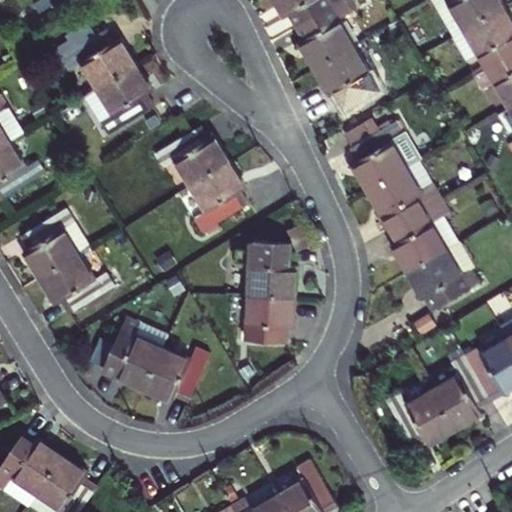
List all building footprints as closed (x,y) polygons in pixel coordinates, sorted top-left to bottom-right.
[(290,15),(297,26),(343,0),(275,0),(285,17),(290,15)] [(343,0),(297,26),(304,37),(299,41),(315,68),(355,45),(340,18),(350,12),(343,0)] [(431,0),(453,37),(505,8),(500,0),(431,0)] [(487,71),(511,56),(511,19),(505,8),(453,37),(468,61),(478,55),(487,71)] [(79,62),(95,90),(137,64),(120,37),(115,41),(107,28),(97,35),(88,21),(66,34),(70,41),(75,47),(61,56),(69,68),(79,62)] [(57,49),(61,56),(75,47),(70,41),(57,49)] [(355,45),(315,68),(330,95),(335,92),(343,105),(378,84),(355,45)] [(509,109),(511,107),(511,56),(487,71),(476,77),(482,89),(494,83),(509,109)] [(153,89),(137,64),(95,90),(84,96),(109,134),(155,106),(147,94),(153,89)] [(0,147),(11,141),(23,134),(7,107),(5,109),(0,100),(0,147)] [(343,127),(354,146),(382,130),(372,111),(343,127)] [(368,191),(409,167),(421,161),(398,122),(382,130),(354,146),(352,147),(359,160),(353,163),(368,191)] [(172,161),(188,187),(229,162),(213,135),(208,139),(200,127),(155,155),(163,167),(172,161)] [(11,141),(0,147),(0,200),(44,174),(37,161),(27,167),(11,141)] [(390,229),(437,202),(443,199),(421,161),(409,167),(368,191),(390,229)] [(229,162),(188,187),(204,213),(195,219),(202,232),(247,205),(239,192),(245,188),(229,162)] [(392,245),(408,272),(448,249),(460,241),(437,202),(390,229),(397,242),(392,245)] [(80,253),(90,247),(67,209),(21,237),(28,248),(23,252),(39,279),(80,253)] [(297,241),(302,251),(317,244),(307,222),(291,230),(297,241)] [(250,249),(238,249),(238,262),(248,262),(247,294),(295,296),(296,265),(292,265),(293,241),(257,240),(250,244),(250,249)] [(460,241),(448,249),(464,275),(473,270),(475,268),(460,241)] [(448,249),(408,272),(423,298),(427,295),(435,307),(480,281),(473,270),(464,275),(448,249)] [(80,253),(39,279),(55,305),(60,301),(68,314),(113,286),(106,274),(96,280),(80,253)] [(295,296),(247,294),(245,339),(287,341),(288,328),(293,328),(295,296)] [(511,315),(499,323),(507,337),(511,346),(511,315)] [(141,324),(127,317),(116,342),(106,366),(118,371),(115,377),(145,389),(164,346),(137,334),(141,324)] [(137,334),(164,346),(169,333),(143,321),(141,324),(137,334)] [(106,366),(116,342),(102,336),(92,360),(106,366)] [(492,401),(511,388),(511,346),(507,337),(481,352),(478,348),(465,356),(492,401)] [(190,357),(164,346),(145,389),(172,401),(175,396),(188,402),(209,353),(195,347),(190,357)] [(479,408),(492,401),(465,356),(453,362),(459,373),(432,388),(456,429),(482,414),(479,408)] [(106,366),(103,372),(115,377),(118,371),(106,366)] [(428,445),(456,429),(432,388),(405,404),(399,393),(387,401),(413,446),(425,440),(428,445)] [(0,484),(30,505),(63,456),(38,439),(34,444),(22,436),(0,467),(0,484)] [(88,472),(63,456),(30,505),(40,511),(62,511),(63,511),(65,511),(79,511),(97,486),(85,477),(88,472)] [(304,478),(277,493),(288,511),(327,511),(337,507),(310,460),(298,467),(304,478)] [(288,511),(277,493),(251,509),(244,498),(232,505),(236,511),(288,511)]
